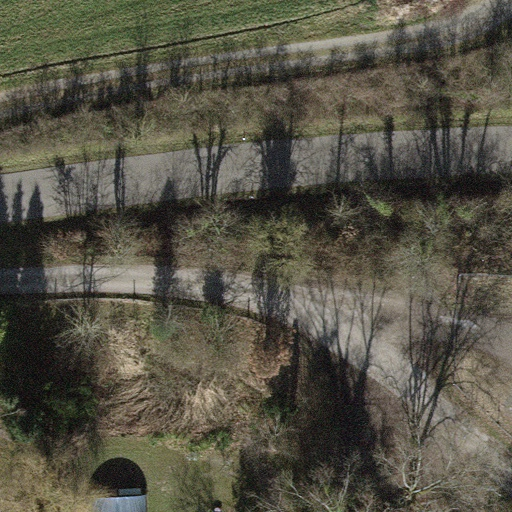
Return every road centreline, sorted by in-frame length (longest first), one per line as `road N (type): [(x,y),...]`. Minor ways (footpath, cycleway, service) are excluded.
road 1 (track): [(0,294),(204,292),(292,303),(397,366),(511,472)]
road 2 (track): [(0,122),(352,48),(511,2)]
road 3 (unclassified): [(511,154),(260,151),(0,198)]
